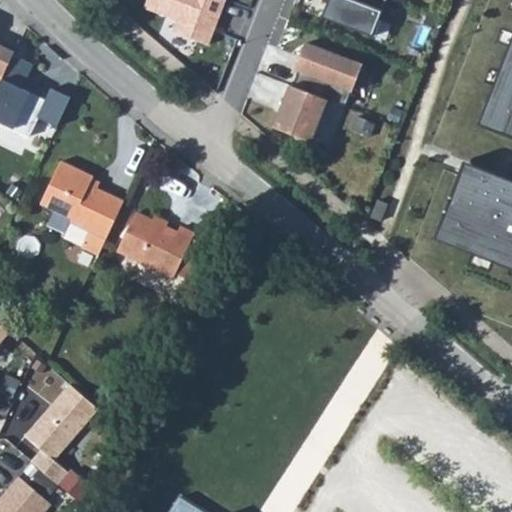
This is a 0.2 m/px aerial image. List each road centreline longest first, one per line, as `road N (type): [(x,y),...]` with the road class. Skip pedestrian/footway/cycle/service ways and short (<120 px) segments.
road 1 (residential): [(511,415),(210,157)]
road 2 (residential): [(210,157),(29,0)]
road 3 (residential): [(271,0),(210,157)]
